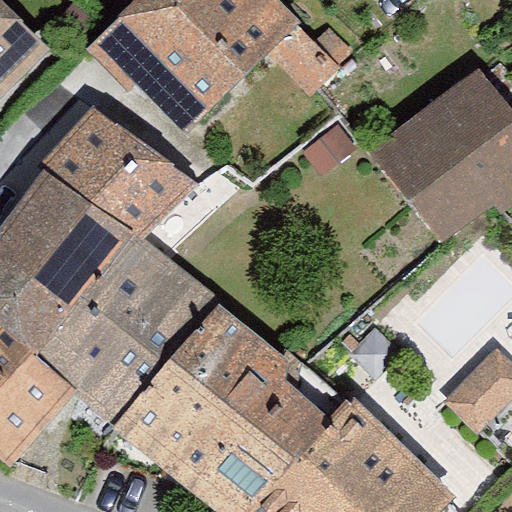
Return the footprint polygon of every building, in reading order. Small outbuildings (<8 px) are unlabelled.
[(350,58),(289,0),(112,0),(71,42),(165,132),(250,44),(308,101),(350,58)] [(16,32),(0,17),(0,92),(33,60),(7,39),(16,32)] [(511,176),(511,132),(463,68),(358,148),(428,240),(511,176)] [(189,174),(85,101),(0,199),(0,338),(71,385),(92,419),(199,291),(128,238),(189,174)] [(199,291),(92,419),(204,511),(223,511),(323,393),(199,291)] [(0,456),(71,385),(0,338),(0,456)] [(452,398),(490,430),(511,403),(511,350),(501,341),(452,398)] [(411,511),(435,485),(323,393),(223,511),(411,511)]
